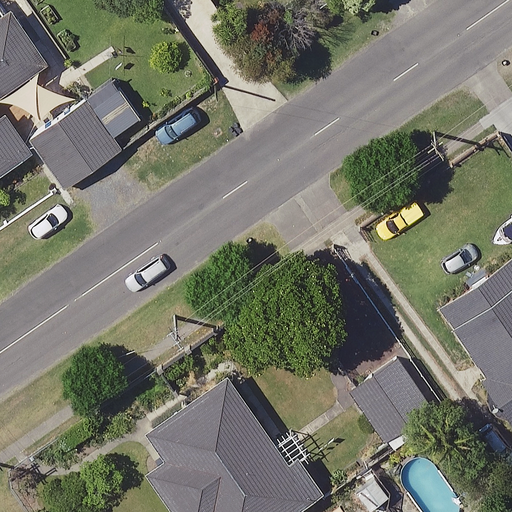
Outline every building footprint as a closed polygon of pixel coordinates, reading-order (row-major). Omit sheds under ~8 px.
[(0,0),(0,170),(27,150),(0,113),(0,91),(44,59),(0,0)] [(146,111),(125,82),(92,106),(84,96),(32,135),(68,183),(119,145),(112,135),(146,111)] [(511,255),(439,304),(511,411),(511,255)] [(357,388),(395,449),(445,417),(406,356),(357,388)] [(180,511),(307,511),(331,496),(303,456),(292,463),(231,373),(151,428),(168,452),(148,466),(180,511)] [(511,511),(511,505),(509,501),(492,511),(511,511)]
